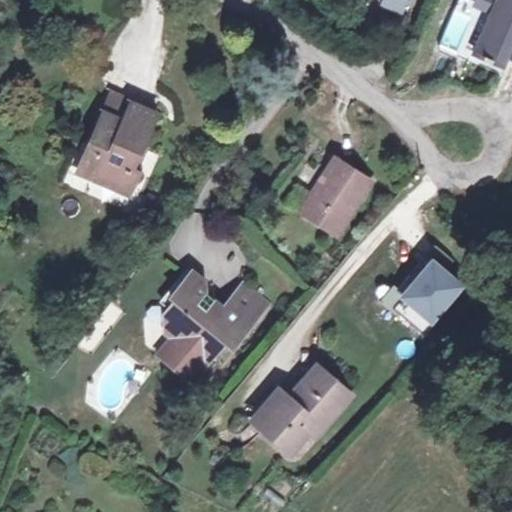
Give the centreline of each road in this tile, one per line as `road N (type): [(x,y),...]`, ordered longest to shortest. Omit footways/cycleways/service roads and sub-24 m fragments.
road 1 (residential): [(408,117),(438,163),(457,176),(472,174),(490,159),(494,141),(481,109),(428,108)]
road 2 (residential): [(236,0),(408,117)]
road 3 (track): [(511,299),(472,174)]
